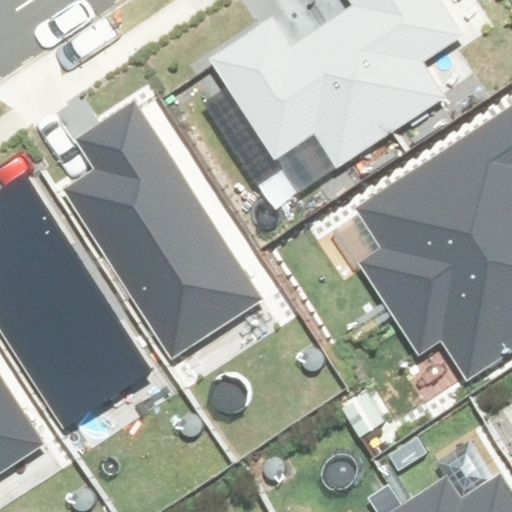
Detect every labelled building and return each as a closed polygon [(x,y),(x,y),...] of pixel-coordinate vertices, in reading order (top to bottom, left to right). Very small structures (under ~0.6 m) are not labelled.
[(273,25),(218,61),(285,160),(320,137),(340,167),(448,96),(427,65),(468,38),(442,0),(349,0),(356,9),(291,53),(273,25)] [(265,300),(135,104),(79,141),(98,169),(63,192),(174,360),(265,300)] [(363,255),(395,305),(511,231),(511,110),(366,203),(389,239),(363,255)] [(157,373),(26,176),(0,193),(0,333),(65,432),(157,373)] [(449,333),(476,375),(511,352),(511,231),(395,305),(423,349),(449,333)] [(0,471),(50,438),(0,363),(0,471)] [(457,478),(408,510),(409,511),(511,511),(511,482),(510,479),(474,503),(457,478)]
